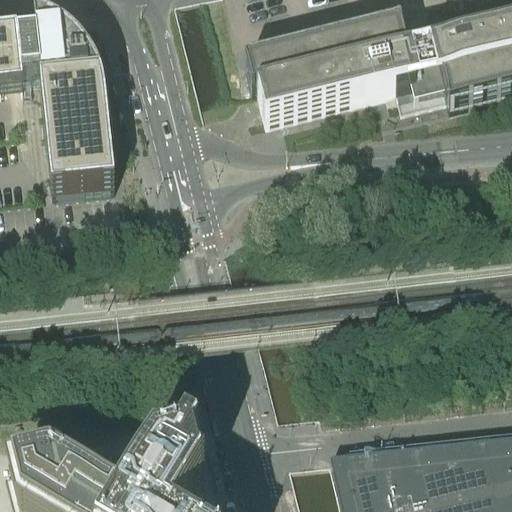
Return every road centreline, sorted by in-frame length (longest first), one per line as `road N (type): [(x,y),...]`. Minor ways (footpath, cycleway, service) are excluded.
road 1 (tertiary): [(177,170),(196,290),(227,382)]
road 2 (tertiary): [(329,164),(511,147)]
road 3 (tertiary): [(227,382),(198,205)]
road 4 (tertiary): [(329,164),(261,164),(197,146),(173,151)]
road 5 (residential): [(173,151),(134,0)]
road 6 (tertiary): [(198,205),(329,164)]
road 7 (tertiary): [(260,511),(227,382)]
